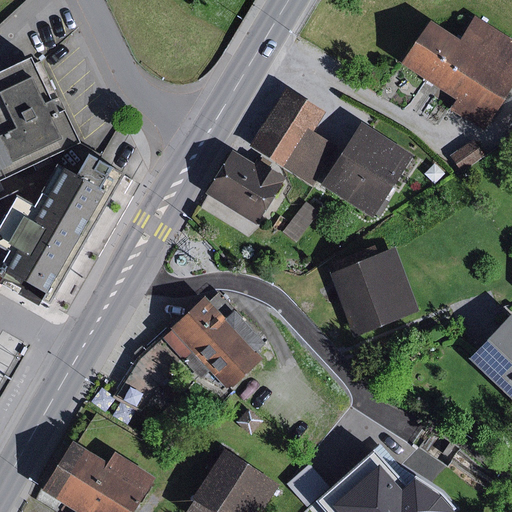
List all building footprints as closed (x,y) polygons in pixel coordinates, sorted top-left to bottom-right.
[(429,16),(398,63),(453,99),(448,107),(480,128),(511,79),(511,54),(509,52),(511,48),(511,37),(474,13),(459,36),(429,16)] [(0,123),(0,124),(0,227),(17,196),(31,204),(58,165),(53,156),(81,143),(41,62),(34,65),(31,58),(0,72),(0,123)] [(325,111),(290,90),(255,148),(317,182),(338,145),(311,132),(325,111)] [(413,154),(368,126),(332,185),(377,213),(413,154)] [(477,139),(456,154),(467,169),(488,153),(477,139)] [(282,181),(236,153),(213,192),(258,219),(282,181)] [(78,176),(58,165),(31,204),(17,196),(0,227),(0,251),(1,252),(0,253),(0,270),(25,283),(35,289),(46,294),(42,300),(50,304),(100,215),(122,175),(99,161),(90,156),(78,176)] [(323,210),(312,201),(288,231),(299,240),(323,210)] [(394,249),(339,272),(363,330),(418,306),(394,249)] [(209,294),(175,325),(178,328),(170,336),(189,356),(205,373),(216,363),(232,381),(261,354),(257,350),(268,340),(239,309),(231,317),(209,294)] [(511,320),(477,355),(511,389),(511,320)] [(131,372),(115,397),(140,412),(173,372),(189,356),(170,336),(153,348),(139,360),(131,372)] [(248,408),(236,420),(249,434),(261,421),(248,408)] [(110,458),(76,437),(46,486),(88,511),(87,511),(133,511),(158,472),(117,447),(110,458)] [(255,511),(273,485),(218,451),(189,497),(212,511),(255,511)] [(330,496),(345,511),(441,511),(451,504),(441,493),(413,475),(403,484),(376,455),(330,496)]
